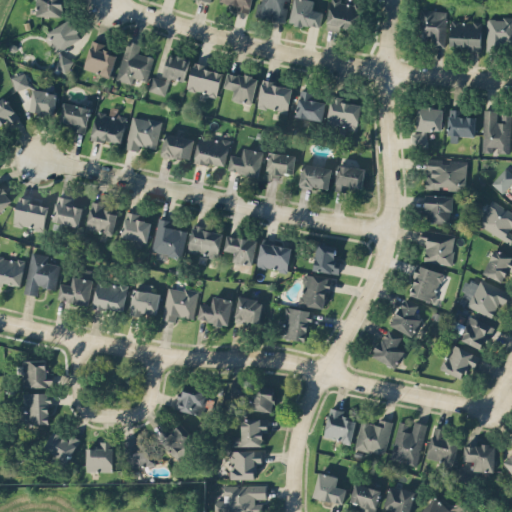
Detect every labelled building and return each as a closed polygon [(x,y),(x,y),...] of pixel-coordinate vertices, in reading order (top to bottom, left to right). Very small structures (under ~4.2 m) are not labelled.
[(37,0),(37,14),(65,14),(65,0),(37,0)] [(251,0),(219,0),(219,4),(249,10),(251,0)] [(288,0),(258,0),(256,16),(285,20),(288,0)] [(313,0),(293,0),(291,22),(320,25),(322,9),(313,8),(313,0)] [(362,3),(346,0),(330,0),(325,27),(356,33),(362,3)] [(446,9),(419,8),(418,35),(433,35),(432,45),(444,46),(446,9)] [(486,47),(511,47),(511,16),(486,16),(486,47)] [(57,49),(81,37),(71,18),(47,30),(57,49)] [(480,47),(480,20),(450,20),(450,47),(480,47)] [(116,56),(107,52),(110,46),(94,39),(82,65),(106,76),(116,56)] [(147,78),(153,56),(140,52),(142,44),(127,40),(116,78),(134,83),(136,75),(147,78)] [(190,58),(169,51),(162,74),(183,80),(190,58)] [(73,59),(59,53),(52,70),(66,76),(73,59)] [(188,89),(217,93),(221,66),(192,63),(188,89)] [(250,103),(256,76),(228,70),(225,86),(234,88),(232,98),(250,103)] [(28,85),(24,72),(11,75),(15,89),(28,85)] [(292,85),(262,79),(257,105),(286,111),(292,85)] [(149,88),(160,92),(163,83),(152,80),(149,88)] [(56,90),(32,88),(30,110),(54,113),(56,90)] [(315,91),(300,88),(295,115),(321,120),(324,101),(314,99),(315,91)] [(0,128),(18,116),(4,95),(0,97),(0,128)] [(327,123),(356,128),(361,100),(331,96),(327,123)] [(90,106),(64,101),(59,125),(85,130),(90,106)] [(441,131),(442,107),(418,106),(416,129),(441,131)] [(448,135),(474,135),(474,115),(466,115),(466,109),(448,109),(448,135)] [(483,150),(510,150),(510,109),(483,109),(483,150)] [(126,116),(97,110),(91,138),(120,144),(126,116)] [(161,120),(132,114),(126,147),(146,151),(147,146),(156,147),(161,120)] [(193,137),(165,132),(161,154),(189,159),(193,137)] [(224,165),(229,138),(199,133),(195,161),(224,165)] [(257,176),(263,151),(244,147),(242,156),(233,154),(229,169),(257,176)] [(284,172),(292,173),(294,154),(269,150),(266,176),(283,178),(284,172)] [(464,191),(466,159),(426,156),(424,188),(464,191)] [(299,185),(327,190),(331,167),(303,162),(299,185)] [(353,192),(354,184),(361,186),(364,167),(339,164),(335,189),(353,192)] [(502,192),(511,181),(511,170),(506,166),(491,182),(502,192)] [(0,207),(10,199),(0,187),(0,207)] [(449,223),(452,195),(426,192),(423,220),(449,223)] [(74,198),(57,195),(52,220),(78,225),(81,207),(73,206),(74,198)] [(48,203),(16,198),(12,223),(44,228),(48,203)] [(511,209),(490,198),(476,224),(511,243),(511,209)] [(112,233),(117,213),(107,211),(109,204),(92,200),(86,228),(112,233)] [(149,213),(123,213),(123,238),(149,238),(149,213)] [(186,231),(176,229),(178,221),(158,217),(151,254),(180,260),(186,231)] [(216,257),(222,230),(193,223),(187,250),(216,257)] [(420,248),(427,249),(426,261),(451,263),(454,232),(422,229),(420,248)] [(251,264),(256,239),(227,234),(225,249),(235,251),(233,260),(251,264)] [(291,246),(261,241),(256,264),(286,270),(291,246)] [(341,247),(317,242),(313,268),(337,272),(341,247)] [(483,272),(507,281),(511,269),(511,254),(494,247),(483,272)] [(50,254),(30,251),(25,292),(36,293),(37,285),(55,288),(58,265),(49,264),(50,254)] [(25,260),(0,255),(0,283),(19,287),(25,260)] [(408,293),(433,301),(443,272),(418,263),(408,293)] [(329,278),(304,272),(298,302),(323,307),(329,278)] [(62,281),(59,298),(87,304),(92,278),(74,274),(72,284),(62,281)] [(507,288),(470,276),(460,305),(498,317),(507,288)] [(126,285),(97,280),(93,307),(122,312),(126,285)] [(192,316),(197,289),(168,284),(162,318),(182,321),(183,315),(192,316)] [(159,292),(134,288),(130,313),(155,317),(159,292)] [(201,303),(197,319),(226,325),(232,299),(213,295),(211,304),(201,303)] [(262,299),(239,295),(234,321),(257,325),(262,299)] [(412,335),(422,318),(414,313),(418,304),(404,297),(390,324),(412,335)] [(306,340),(311,310),(286,306),(280,336),(306,340)] [(482,348),(493,326),(470,314),(458,337),(482,348)] [(371,354),(395,367),(404,349),(396,345),(401,336),(386,327),(371,354)] [(478,355),(452,343),(441,368),(466,379),(478,355)] [(23,359),(23,385),(50,385),(50,359),(23,359)] [(247,395),(247,381),(230,381),(230,395),(247,395)] [(206,389),(181,383),(175,408),(201,414),(206,389)] [(252,409),(273,409),(273,385),(252,384),(252,409)] [(50,392),(25,392),(25,422),(50,422),(50,392)] [(346,418),(348,411),(331,407),(323,435),(349,442),(355,421),(346,418)] [(391,421),(362,414),(354,446),(383,453),(391,421)] [(265,417),(242,417),(242,434),(231,434),(231,445),(265,445),(265,417)] [(417,464),(426,423),(410,420),(399,417),(390,458),(417,464)] [(174,454),(193,436),(180,422),(161,440),(174,454)] [(66,460),(78,440),(57,426),(44,447),(66,460)] [(426,457),(452,464),(458,441),(447,438),(449,430),(434,426),(426,457)] [(154,464),(151,438),(124,441),(127,466),(154,464)] [(112,441),(101,441),(101,448),(85,448),(85,469),(112,469),(112,441)] [(473,469),(492,471),(495,444),(465,441),(463,459),(474,460),(473,469)] [(254,467),(260,467),(260,449),(230,449),(230,477),(254,477),(254,467)] [(511,472),(511,449),(501,457),(511,472)] [(453,478),(468,482),(471,473),(456,469),(453,478)] [(341,503),(345,488),(336,485),(338,476),(319,471),(313,496),(341,503)] [(215,511),(257,511),(257,500),(265,500),(265,483),(224,483),(224,496),(215,496),(215,511)] [(408,511),(414,490),(389,484),(383,509),(393,511),(408,511)] [(353,510),(376,510),(376,485),(353,485),(353,510)] [(419,511),(446,511),(449,509),(435,496),(419,511)] [(455,507),(465,511),(473,511),(477,505),(459,496),(455,507)]
